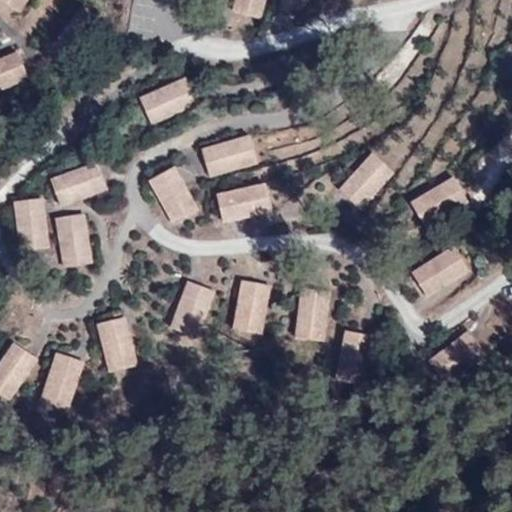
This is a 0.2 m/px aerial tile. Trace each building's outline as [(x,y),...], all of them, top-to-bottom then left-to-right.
[(4,0),(18,10),(26,0),(4,0)] [(236,0),(234,11),(260,17),(264,0),(236,0)] [(84,5),(54,46),(69,57),(76,61),(106,21),(84,5)] [(18,52),(0,59),(0,88),(28,77),(18,52)] [(187,79),(141,98),(151,123),(197,103),(194,97),(187,79)] [(257,160),(249,135),(201,148),(203,155),(209,174),(257,160)] [(398,165),(378,147),(344,185),(358,197),(364,203),(398,165)] [(110,175),(106,158),(57,171),(64,197),(113,184),(110,175)] [(184,174),(178,161),(154,173),(175,218),(200,207),(184,174)] [(459,173),(416,199),(430,222),(473,196),(468,189),(459,173)] [(272,182),(222,188),(226,214),(236,213),(275,209),(272,182)] [(48,199),(48,192),(21,192),(21,242),(48,242),(48,199)] [(86,215),(85,211),(59,215),(67,265),(93,260),(86,215)] [(416,269),(430,292),(465,270),(472,266),(458,243),(416,269)] [(243,279),(234,328),(261,333),(270,284),(263,283),(243,279)] [(189,280),(172,327),(197,337),(214,290),(197,283),(189,280)] [(302,287),(297,337),(323,340),(329,290),(321,290),(302,287)] [(98,323),(110,371),(136,365),(124,316),(119,318),(98,323)] [(347,330),(337,379),(363,384),(373,335),(366,334),(347,330)] [(473,336),(469,330),(430,361),(446,382),(486,352),(473,336)] [(15,343),(0,364),(0,393),(9,399),(37,358),(29,353),(15,343)] [(57,352),(42,399),(68,407),(83,360),(79,358),(57,352)]
